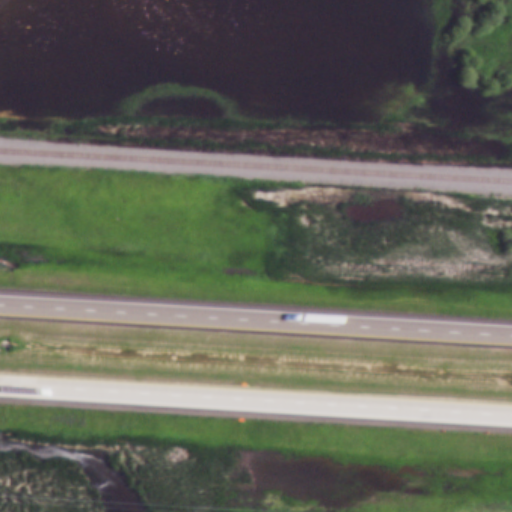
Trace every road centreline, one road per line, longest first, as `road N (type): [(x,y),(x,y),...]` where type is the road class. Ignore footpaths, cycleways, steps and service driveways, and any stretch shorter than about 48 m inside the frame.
road 1 (trunk): [(0,384),(511,414)]
road 2 (trunk): [(511,333),(0,304)]
